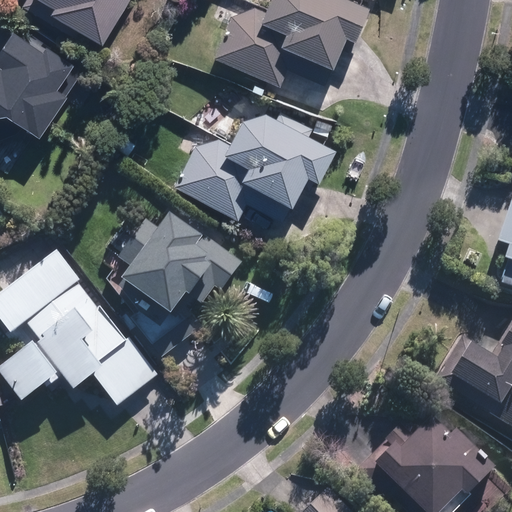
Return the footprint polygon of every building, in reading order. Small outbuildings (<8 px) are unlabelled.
[(23,0),(22,2),(68,31),(73,24),(102,42),(128,0),(23,0)] [(368,1),(366,0),(267,0),(264,8),(253,4),(231,14),(213,55),(281,83),(288,67),(325,83),(346,31),(355,35),(368,1)] [(23,34),(13,27),(0,46),(0,61),(2,63),(1,64),(0,64),(0,136),(0,137),(19,129),(26,123),(39,132),(83,67),(73,61),(74,60),(47,42),(46,42),(26,29),(23,34)] [(337,146),(267,108),(243,115),(228,142),(218,136),(195,144),(174,183),(238,218),(247,202),(282,221),(308,172),(319,178),(337,146)] [(317,118),(313,130),(327,135),(332,123),(317,118)] [(136,143),(121,132),(113,143),(128,154),(136,143)] [(511,195),(496,241),(509,245),(504,258),(508,260),(500,283),(511,287),(511,195)] [(210,227),(178,205),(171,215),(170,214),(158,229),(145,219),(118,257),(131,267),(122,280),(143,296),(125,311),(161,357),(195,331),(177,307),(186,293),(202,305),(214,287),(220,292),(242,262),(204,235),(210,227)] [(98,308),(76,283),(80,280),(56,250),(0,294),(0,319),(11,334),(26,322),(39,340),(34,345),(32,342),(0,366),(0,373),(21,401),(44,385),(46,389),(63,376),(73,391),(93,375),(117,407),(158,375),(129,338),(125,340),(99,307),(98,308)] [(462,336),(435,380),(511,427),(511,320),(491,354),(462,336)] [(495,468),(456,431),(451,436),(432,417),(413,436),(400,424),(357,470),(389,501),(392,499),(405,511),(456,511),(471,497),(470,495),(495,468)] [(351,511),(328,488),(302,511),(351,511)]
